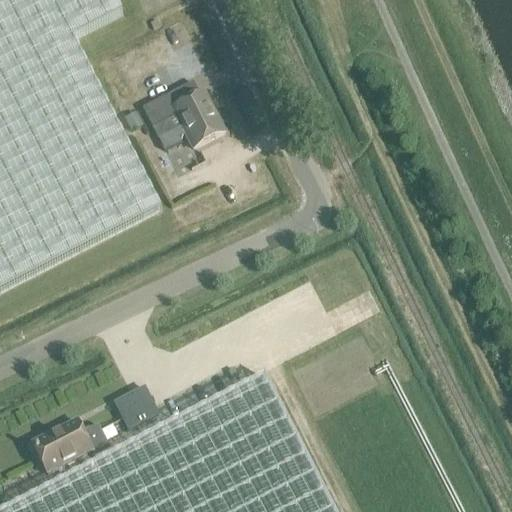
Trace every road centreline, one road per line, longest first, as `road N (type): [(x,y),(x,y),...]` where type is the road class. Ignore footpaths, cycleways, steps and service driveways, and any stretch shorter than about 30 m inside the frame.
road 1 (unclassified): [(0,369),(303,227),(310,206)]
road 2 (unclassified): [(213,0),(310,206)]
